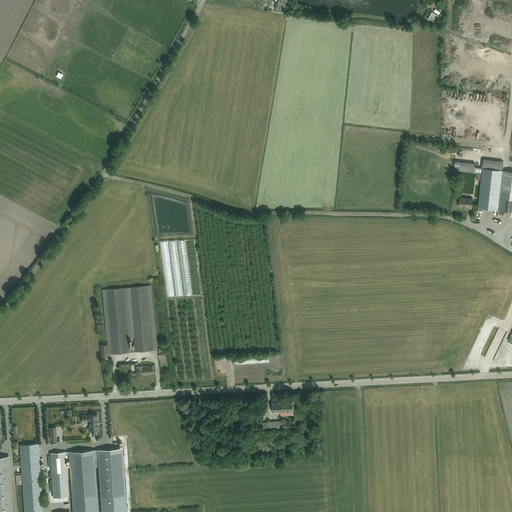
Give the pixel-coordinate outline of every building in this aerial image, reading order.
[(439,15),(432,11),(427,19),(434,23),(439,15)] [(484,174),(480,206),(511,209),(511,174),(502,174),(503,165),(485,163),(484,168),(473,166),(472,173),(484,174)] [(458,207),(471,208),(471,198),(458,197),(458,207)] [(107,292),(113,356),(155,352),(149,288),(133,290),(138,345),(130,345),(125,290),(107,292)] [(107,347),(99,347),(101,361),(108,361),(107,347)] [(500,354),(497,365),(503,367),(506,355),(500,354)] [(132,375),(152,374),(152,364),(131,365),(132,375)] [(281,416),(294,415),(294,401),(271,402),(272,413),(281,413),(281,416)] [(98,413),(81,413),(81,421),(89,421),(89,432),(98,431),(98,413)] [(295,420),(262,422),(262,429),(296,427),(295,420)] [(43,511),(39,442),(21,444),(25,511),(43,511)] [(128,511),(124,446),(49,452),(50,468),(70,466),(72,511),(128,511)] [(0,456),(0,511),(13,511),(10,456),(0,456)]
